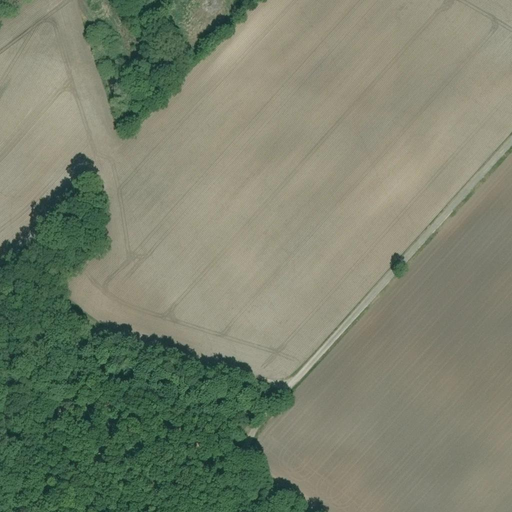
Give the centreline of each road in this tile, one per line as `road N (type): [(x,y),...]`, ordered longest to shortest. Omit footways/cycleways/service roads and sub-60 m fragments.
road 1 (track): [(511,142),(262,416),(242,466),(254,511)]
road 2 (track): [(294,385),(93,322),(9,511)]
